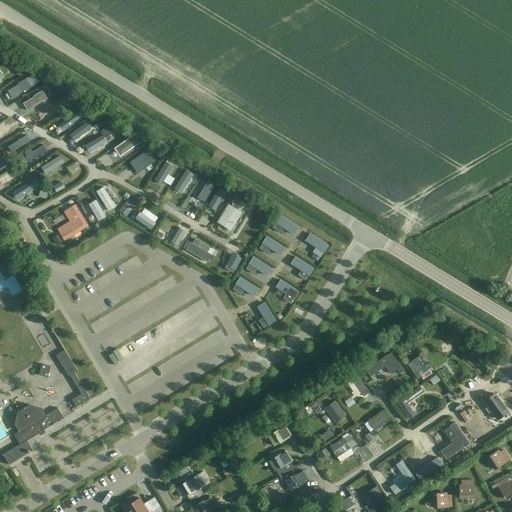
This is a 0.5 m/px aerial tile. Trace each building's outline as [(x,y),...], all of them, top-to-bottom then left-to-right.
[(19,72),(14,75),(17,81),(23,77),(19,72)] [(14,78),(0,85),(0,93),(17,83),(14,78)] [(20,83),(8,91),(12,98),(23,91),(23,92),(34,85),(33,85),(29,79),(20,84),(20,83)] [(41,82),(24,93),(28,99),(45,88),(41,82)] [(42,91),(23,103),(28,110),(47,99),(42,91)] [(54,96),(37,106),(41,112),(57,102),(54,96)] [(59,103),(41,116),(45,122),(64,108),(59,103)] [(77,149),(99,136),(101,133),(100,132),(119,114),(105,105),(87,120),(70,132),(58,139),(77,149)] [(82,107),(63,121),(67,127),(86,113),(82,107)] [(0,142),(14,133),(9,126),(0,131),(0,142)] [(139,131),(113,149),(121,159),(146,142),(139,131)] [(26,135),(8,146),(12,152),(30,141),(26,135)] [(100,136),(85,145),(89,152),(104,143),(100,136)] [(31,148),(24,152),(26,155),(25,156),(29,162),(47,150),(44,144),(33,151),(31,148)] [(147,147),(131,158),(141,173),(157,162),(147,147)] [(43,166),(47,174),(67,162),(62,155),(43,166)] [(173,155),(169,161),(179,167),(183,161),(173,155)] [(16,168),(0,177),(4,184),(20,174),(16,168)] [(72,176),(57,185),(60,190),(76,181),(72,176)] [(36,177),(12,192),(12,193),(13,192),(17,199),(40,184),(41,183),(40,183),(36,177)] [(203,191),(209,194),(213,186),(206,183),(203,191)] [(186,184),(182,190),(201,202),(205,196),(186,184)] [(103,187),(96,191),(107,210),(114,206),(103,187)] [(124,211),(130,205),(123,198),(118,204),(124,211)] [(212,198),(201,216),(207,219),(218,202),(212,198)] [(96,199),(88,204),(97,220),(105,215),(96,199)] [(229,203),(218,221),(231,229),(242,212),(229,203)] [(76,225),(61,234),(65,240),(88,225),(75,205),(67,210),(76,225)] [(155,224),(139,214),(135,219),(152,230),(155,224)] [(280,216),(273,228),(281,233),(284,228),(294,234),(298,227),(280,216)] [(173,245),(179,249),(189,231),(183,228),(173,245)] [(310,234),(306,240),(316,247),(312,252),(320,257),(328,245),(310,234)] [(267,236),(259,248),(267,253),(270,248),(280,255),(285,248),(267,236)] [(190,242),(186,249),(207,262),(212,254),(207,252),(210,247),(195,238),(192,243),(190,242)] [(233,253),(225,267),(233,272),(241,258),(233,253)] [(296,256),(291,263),(301,270),(298,275),(306,280),(313,268),(296,256)] [(254,257),(246,268),(254,274),(257,269),(267,275),(271,268),(254,257)] [(240,277),(233,289),(241,294),(244,289),(254,295),(258,288),(240,277)] [(281,280),(276,287),(286,293),(283,298),(291,303),(298,291),(281,280)] [(265,302),(258,307),(264,317),(259,320),(264,328),(276,320),(265,302)] [(42,322),(44,330),(37,332),(39,341),(54,338),(49,320),(42,322)] [(77,370),(65,349),(56,355),(68,376),(71,374),(82,393),(72,399),(76,406),(90,398),(74,372),(77,370)] [(391,352),(366,370),(370,376),(385,365),(391,374),(397,369),(400,374),(404,371),(391,352)] [(418,356),(408,363),(418,377),(421,375),(424,379),(433,372),(430,368),(427,364),(425,365),(418,356)] [(364,396),(369,392),(358,376),(352,380),(364,396)] [(511,388),(504,384),(499,392),(511,400),(511,388)] [(412,417),(413,415),(415,414),(407,403),(423,392),(420,387),(398,402),(409,418),(410,417),(412,417)] [(346,402),(352,398),(349,392),(342,397),(346,402)] [(36,393),(36,401),(53,402),(53,393),(36,393)] [(495,393),(484,401),(498,419),(508,411),(495,393)] [(318,399),(306,410),(309,414),(314,410),(316,413),(321,409),(318,407),(322,404),(318,399)] [(335,401),(325,408),(336,422),(346,415),(335,401)] [(44,429),(64,417),(58,407),(45,415),(41,408),(30,406),(19,412),(16,423),(20,430),(14,434),(20,444),(3,454),(9,464),(33,450),(27,440),(40,433),(40,434),(45,431),(44,429)] [(383,410),(368,420),(375,430),(390,420),(383,410)] [(65,433),(73,426),(69,422),(61,428),(65,433)] [(452,443),(441,450),(447,459),(470,443),(456,422),(450,426),(458,438),(452,443)] [(285,425),(268,435),(274,446),(291,435),(285,425)] [(327,426),(319,431),(324,438),(331,433),(327,426)] [(463,430),(470,440),(474,437),(467,427),(463,430)] [(480,428),(474,430),(476,438),(483,436),(480,428)] [(63,436),(68,444),(80,437),(75,429),(63,436)] [(366,434),(371,441),(376,437),(371,430),(366,434)] [(344,438),(330,447),(338,457),(341,461),(353,453),(349,448),(350,448),(350,447),(354,444),(348,433),(343,437),(344,438)] [(431,440),(424,444),(431,455),(424,459),(429,467),(443,458),(431,440)] [(275,471),(277,470),(280,476),(289,471),(288,468),(293,465),(290,462),(292,460),(286,450),(269,460),(275,471)] [(497,451),(487,457),(495,469),(510,459),(504,450),(500,452),(498,453),(497,451)] [(403,460),(397,464),(405,476),(390,486),(395,494),(416,479),(403,460)] [(289,471),(280,476),(283,481),(286,480),(292,490),(309,480),(303,469),(299,472),(294,464),(293,465),(288,468),(289,471)] [(425,468),(417,473),(421,479),(428,474),(425,468)] [(204,485),(198,474),(177,487),(184,497),(204,485)] [(497,483),(505,499),(511,495),(511,482),(510,483),(509,482),(509,481),(507,477),(497,483)] [(270,479),(263,481),(265,489),(272,487),(270,479)] [(459,487),(460,498),(474,498),(473,480),(461,480),(462,485),(462,487),(459,487)] [(276,486),(278,491),(287,487),(285,482),(276,486)] [(376,486),(366,493),(376,508),(386,501),(376,486)] [(445,493),(433,493),(434,507),(452,506),(451,495),(447,495),(445,496),(445,493)] [(211,496),(194,506),(191,508),(193,511),(206,511),(217,506),(211,496)] [(146,502),(148,505),(145,506),(140,497),(124,508),(126,511),(160,511),(163,510),(154,497),(146,502)] [(354,504),(349,497),(339,504),(344,511),(354,504)]
